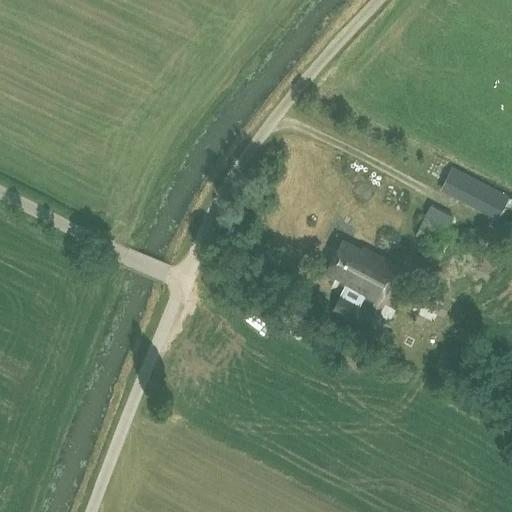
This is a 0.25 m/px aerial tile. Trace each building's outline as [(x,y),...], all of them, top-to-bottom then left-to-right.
[(264,130),(272,113),(261,108),(253,125),(264,130)] [(414,234),(443,250),(452,229),(425,215),(414,234)] [(397,265),(364,247),(362,250),(343,240),(327,271),(343,279),(341,282),(377,302),(397,265)] [(453,289),(461,272),(442,262),(434,279),(453,289)] [(365,326),(373,311),(340,293),(332,310),(365,326)]
